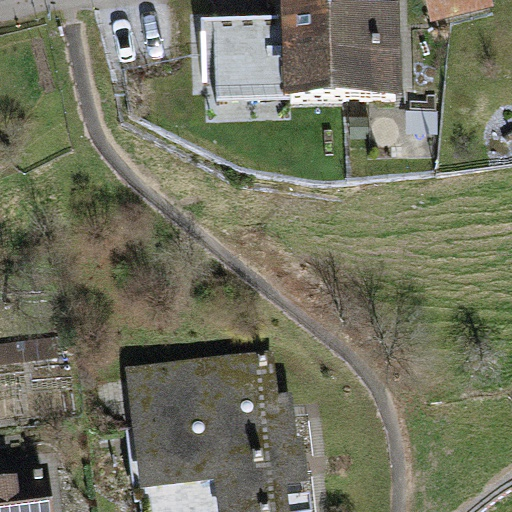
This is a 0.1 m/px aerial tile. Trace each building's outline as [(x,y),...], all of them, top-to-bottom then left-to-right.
[(335,0),(282,0),(282,17),(213,18),(214,90),(337,88),(335,0)] [(397,0),(335,0),(337,88),(399,88),(397,0)] [(490,0),(424,0),(430,27),(493,13),(490,0)] [(272,358),(129,377),(146,511),(314,511),(306,444),(299,445),(293,398),(278,400),(272,358)] [(51,511),(47,473),(0,478),(0,511),(51,511)]
